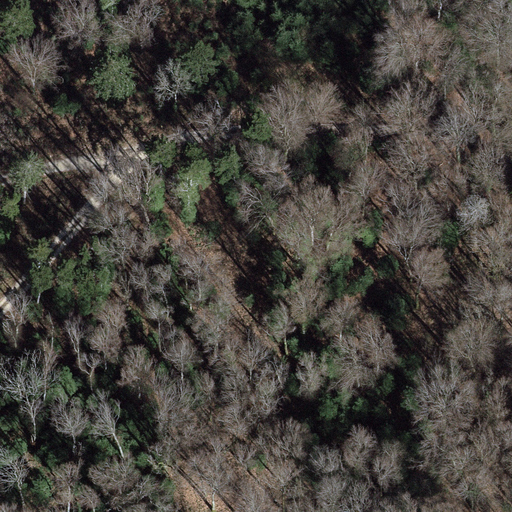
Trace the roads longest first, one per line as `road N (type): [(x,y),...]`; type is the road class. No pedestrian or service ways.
road 1 (track): [(0,311),(131,154),(177,136),(422,129),(511,114)]
road 2 (track): [(131,154),(0,180)]
